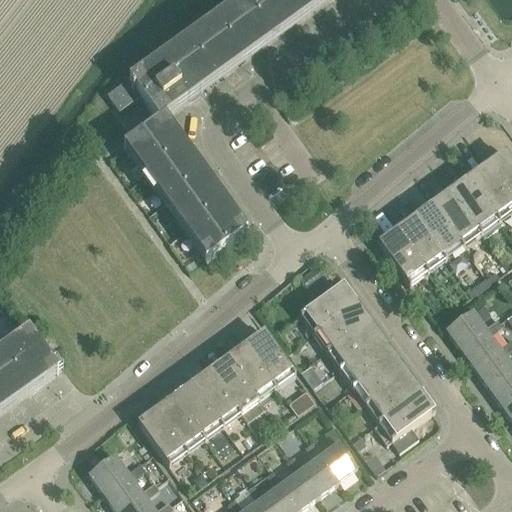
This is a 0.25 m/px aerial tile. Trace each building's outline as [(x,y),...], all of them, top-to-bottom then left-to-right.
[(249,0),(219,22),(246,60),(291,27),(271,0),(249,0)] [(271,0),(291,27),(329,0),(271,0)] [(174,54),(201,92),(246,60),(219,22),(174,54)] [(108,102),(113,109),(119,117),(139,102),(156,125),(201,92),(174,54),(108,102)] [(124,155),(205,268),(242,241),(161,128),(124,155)] [(511,170),(506,162),(487,176),(511,209),(511,170)] [(511,209),(487,176),(470,189),(498,228),(511,217),(511,209)] [(470,189),(452,201),(481,241),(498,228),(470,189)] [(452,201),(434,215),(463,254),(481,241),(452,201)] [(434,215),(416,228),(445,267),(463,254),(434,215)] [(416,228),(399,241),(427,280),(445,267),(416,228)] [(399,241),(380,254),(408,293),(427,280),(399,241)] [(226,258),(229,263),(234,260),(231,255),(226,258)] [(301,285),(309,295),(324,284),(316,274),(301,285)] [(493,277),(484,284),(489,290),(498,284),(493,277)] [(339,295),(299,323),(313,342),(352,314),(339,295)] [(352,314),(313,342),(326,360),(365,332),(352,314)] [(445,337),(457,354),(483,335),(470,318),(445,337)] [(483,335),(457,354),(470,371),(495,352),(488,342),(502,333),(497,326),(483,335)] [(365,332),(326,360),(338,378),(378,349),(365,332)] [(0,357),(0,413),(55,374),(29,337),(0,357)] [(267,343),(248,356),(277,395),(295,382),(267,343)] [(495,352),(470,371),(482,387),(508,369),(503,362),(511,355),(511,346),(511,345),(497,355),(495,352)] [(378,349),(338,378),(351,396),(391,367),(378,349)] [(248,356),(230,369),(259,408),(277,395),(248,356)] [(391,367),(351,396),(364,413),(404,385),(391,367)] [(230,369),(212,382),(241,421),(248,431),(265,418),(259,408),(230,369)] [(508,369),(482,387),(494,404),(511,391),(511,374),(508,369)] [(212,382),(195,395),(223,434),(241,421),(212,382)] [(404,385),(364,413),(377,431),(417,403),(404,385)] [(511,391),(494,404),(506,421),(511,416),(511,391)] [(195,395),(177,408),(205,447),(223,434),(195,395)] [(417,403),(377,431),(391,450),(398,460),(418,446),(410,436),(430,421),(417,403)] [(297,404),(288,411),(297,423),(306,417),(297,404)] [(338,407),(327,415),(333,424),(345,416),(338,407)] [(177,408),(159,421),(187,460),(205,447),(177,408)] [(159,421),(140,434),(169,474),(187,460),(159,421)] [(269,427),(261,432),(267,440),(274,434),(269,427)] [(308,452),(337,491),(357,477),(339,452),(342,450),(331,435),(324,440),(334,454),(322,463),(312,449),(308,452)] [(289,466),(318,505),(337,491),(308,452),(305,454),(315,468),(303,477),(293,463),(289,466)] [(375,478),(384,474),(377,459),(368,463),(375,478)] [(89,482),(104,502),(143,474),(140,470),(127,479),(115,463),(89,482)] [(269,480),(292,511),(308,511),(318,505),(289,466),(285,468),(295,482),(283,491),(273,477),(269,480)] [(143,474),(104,502),(111,511),(130,511),(157,493),(154,489),(141,498),(132,486),(145,477),(143,474)] [(195,484),(195,488),(199,494),(207,488),(201,479),(195,484)] [(250,494),(263,511),(292,511),(269,480),(266,482),(276,497),(264,505),(254,491),(250,494)] [(157,493),(130,511),(170,511),(168,509),(163,511),(150,511),(146,506),(159,497),(157,493)] [(231,508),(233,511),(263,511),(250,494),(231,508)]
